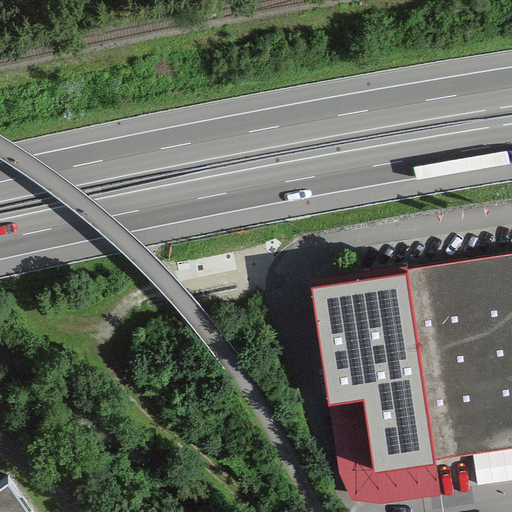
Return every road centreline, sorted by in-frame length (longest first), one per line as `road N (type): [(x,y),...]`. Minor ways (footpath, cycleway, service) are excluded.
road 1 (motorway): [(0,241),(511,145)]
road 2 (motorway): [(511,88),(0,184)]
road 3 (track): [(317,511),(283,439),(208,327),(136,244),(62,179),(0,142)]
road 4 (track): [(262,511),(115,370),(110,341),(139,295),(288,271)]
